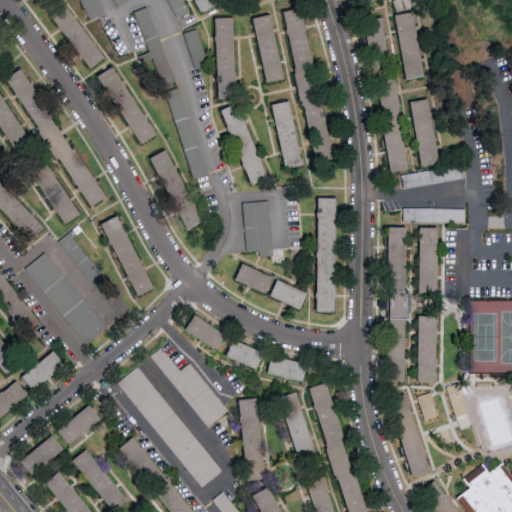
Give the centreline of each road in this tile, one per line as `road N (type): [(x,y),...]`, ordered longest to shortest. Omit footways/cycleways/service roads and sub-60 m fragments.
road 1 (residential): [(366,348),(268,334),(194,285),(163,247),(91,116),(3,0)]
road 2 (residential): [(406,511),(368,408),(357,104),(328,0)]
road 3 (residential): [(0,447),(194,285)]
